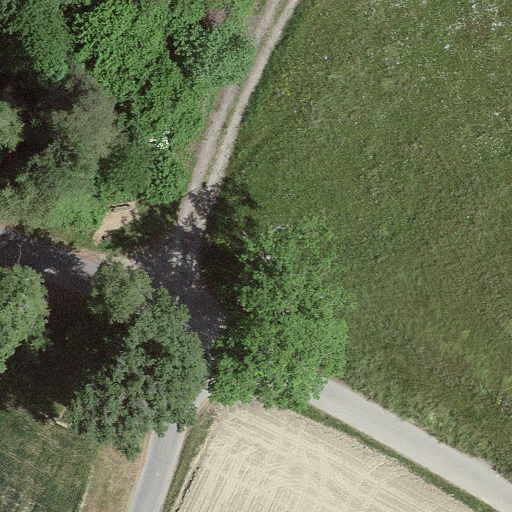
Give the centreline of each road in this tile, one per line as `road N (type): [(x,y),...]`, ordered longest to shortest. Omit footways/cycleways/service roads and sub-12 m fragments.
road 1 (unclassified): [(511,504),(189,324)]
road 2 (unclassified): [(189,324),(0,248)]
road 3 (unclassified): [(189,324),(178,398),(143,511)]
